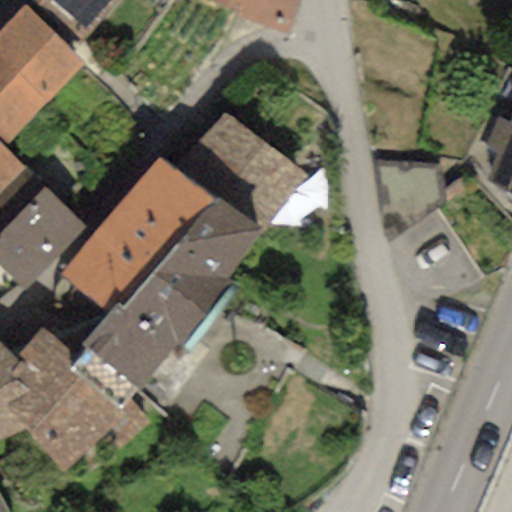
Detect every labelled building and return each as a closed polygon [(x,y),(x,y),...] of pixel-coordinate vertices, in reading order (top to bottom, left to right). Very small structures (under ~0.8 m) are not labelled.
[(38,0),(80,41),(116,0),(38,0)] [(195,0),(287,35),(300,0),(195,0)] [(83,66),(22,6),(0,29),(0,145),(4,149),(83,66)] [(511,112),(506,124),(497,119),(483,147),(495,153),(481,182),(511,197),(511,112)] [(223,115),(172,168),(215,199),(262,234),(305,175),(223,115)] [(0,191),(25,172),(0,148),(0,191)] [(172,168),(158,157),(62,277),(107,315),(116,305),(123,311),(215,199),(172,168)] [(433,166),(371,163),(386,240),(443,206),(433,166)] [(86,230),(30,173),(25,172),(0,191),(0,270),(16,287),(24,294),(86,230)] [(123,311),(172,347),(175,344),(179,348),(262,234),(215,199),(123,311)] [(0,298),(16,287),(0,270),(0,298)] [(123,311),(116,305),(107,315),(80,347),(134,389),(138,391),(172,347),(123,311)] [(0,344),(0,440),(25,428),(62,474),(103,440),(116,451),(148,424),(128,398),(134,389),(80,347),(70,355),(41,328),(15,359),(0,344)]
